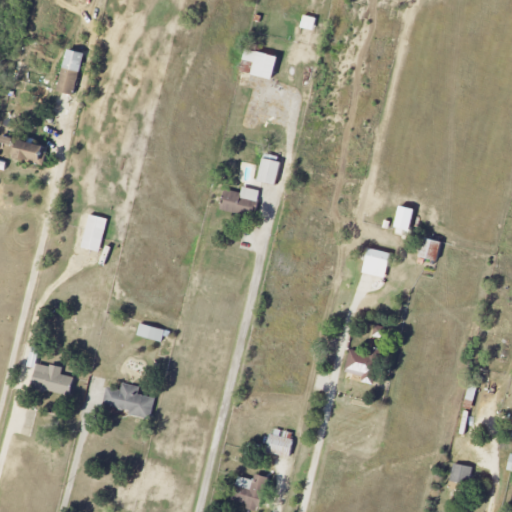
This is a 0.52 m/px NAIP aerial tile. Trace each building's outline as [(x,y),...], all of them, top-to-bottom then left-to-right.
[(59,91),(75,96),(86,54),(70,50),(59,91)] [(280,55),(248,50),(245,68),(255,70),(254,76),(276,79),(280,55)] [(48,149),(23,142),(18,159),(43,166),(48,149)] [(259,181),(277,186),(283,162),(265,158),(259,181)] [(242,194),(227,190),(223,208),(255,216),(261,192),(244,187),(242,194)] [(83,247),(101,252),(110,220),(92,215),(83,247)] [(443,241),(425,239),(422,258),(439,261),(443,241)] [(386,279),(392,254),(370,248),(364,273),(386,279)] [(163,343),(166,331),(141,324),(138,336),(163,343)] [(376,385),(382,362),(350,354),(346,372),(364,377),(363,382),(376,385)] [(64,369),(39,363),(33,387),(71,396),(76,378),(63,375),(64,369)] [(151,419),(157,399),(140,395),(141,388),(124,383),(122,390),(110,387),(104,406),(151,419)] [(473,468),(456,463),(449,490),(466,494),(473,468)] [(268,477),(256,475),(255,480),(238,477),(235,501),(248,503),(247,510),(263,511),(268,477)]
